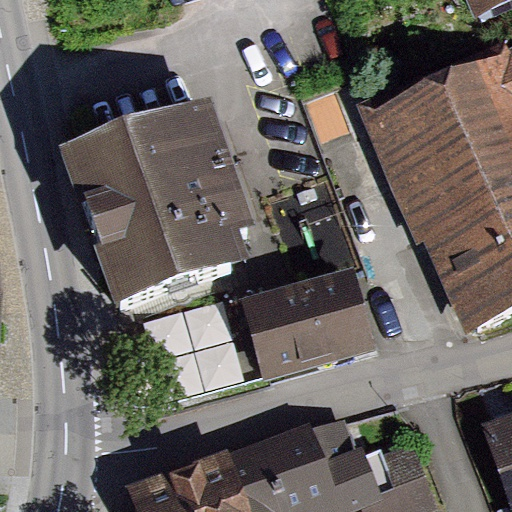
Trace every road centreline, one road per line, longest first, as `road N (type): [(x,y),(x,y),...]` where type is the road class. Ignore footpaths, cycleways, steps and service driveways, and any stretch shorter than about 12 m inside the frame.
road 1 (residential): [(67,454),(156,447),(351,389),(511,360)]
road 2 (tertiary): [(67,454),(57,335),(0,42)]
